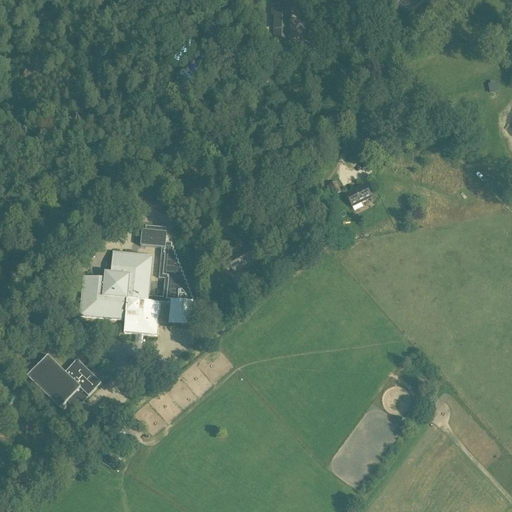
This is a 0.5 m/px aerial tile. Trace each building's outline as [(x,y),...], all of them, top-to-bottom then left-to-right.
[(275,0),(274,41),(288,41),(289,0),(275,0)] [(390,0),(409,17),(423,2),(420,0),(390,0)] [(336,183),(329,186),(334,197),(341,193),(336,183)] [(352,208),(371,199),(364,186),(346,195),(352,208)] [(84,278),(80,317),(125,322),(124,333),(157,337),(158,322),(160,303),(170,304),(168,325),(192,327),(192,325),(195,303),(193,303),(193,299),(191,299),(192,295),(190,294),(190,290),(188,290),(188,286),(186,286),(187,282),(185,282),(185,278),(183,278),(183,274),(181,273),(182,269),(180,269),(180,265),(178,265),(178,261),(176,261),(177,257),(175,257),(175,253),(173,253),(173,249),(171,248),(172,244),(166,244),(167,234),(165,234),(165,230),(166,230),(166,229),(145,227),(145,228),(146,228),(145,232),(142,231),(140,247),(162,249),(159,279),(165,280),(163,299),(149,297),(153,257),(113,253),(111,277),(108,280),(84,278)] [(246,248),(251,244),(259,240),(254,231),(241,239),(246,248)] [(234,273),(252,262),(245,250),(227,260),(234,273)] [(28,377),(61,410),(68,402),(76,411),(101,385),(77,361),(65,374),(48,357),(28,377)] [(0,375),(0,400),(7,407),(20,394),(0,375)] [(100,419),(92,425),(97,431),(104,424),(100,419)] [(121,426),(116,431),(128,444),(134,438),(126,430),(121,426)] [(83,433),(80,436),(86,441),(89,438),(83,433)]
